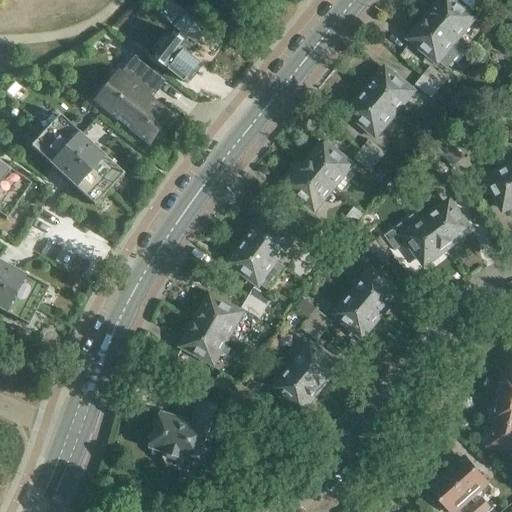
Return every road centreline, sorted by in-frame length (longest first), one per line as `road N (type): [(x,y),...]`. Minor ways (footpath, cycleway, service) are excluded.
road 1 (tertiary): [(354,0),(199,192),(113,328)]
road 2 (residential): [(287,511),(443,325),(511,271)]
